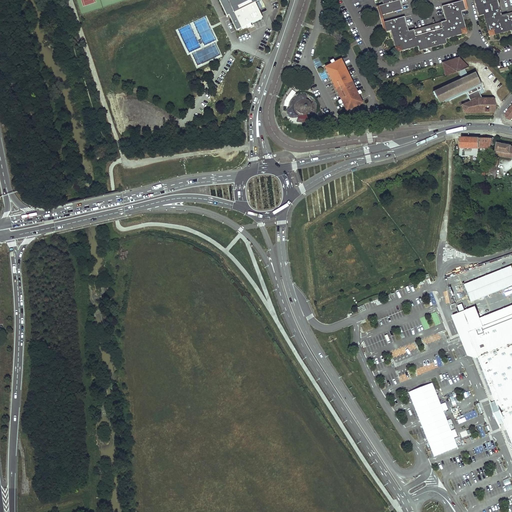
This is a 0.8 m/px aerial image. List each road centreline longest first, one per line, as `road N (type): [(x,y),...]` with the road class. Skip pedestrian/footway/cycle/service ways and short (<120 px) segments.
road 1 (unclassified): [(410,499),(306,333),(284,273),(281,209)]
road 2 (unclassified): [(276,281),(302,345),(401,503)]
road 3 (motorway): [(11,511),(15,260)]
road 4 (primary): [(244,175),(53,217)]
road 5 (primary): [(288,198),(348,163),(447,129)]
road 6 (primary): [(447,129),(278,169)]
road 7 (track): [(69,0),(124,160)]
road 8 (primary): [(148,204),(230,222),(259,248),(276,281)]
